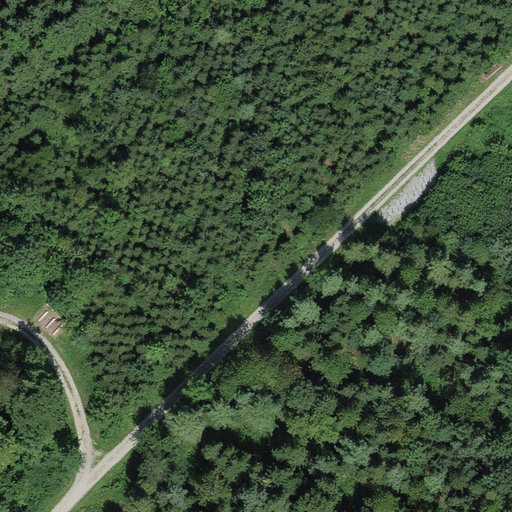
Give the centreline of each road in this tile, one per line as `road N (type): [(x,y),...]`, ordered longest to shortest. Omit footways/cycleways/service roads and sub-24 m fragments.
road 1 (track): [(83,488),(511,75)]
road 2 (track): [(0,319),(28,328),(71,388),(88,456),(83,488)]
